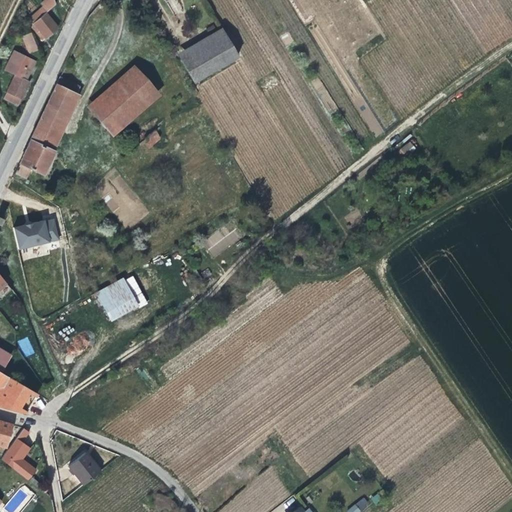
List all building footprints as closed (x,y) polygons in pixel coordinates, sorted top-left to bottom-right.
[(41,13),(51,4),(50,0),(41,0),(36,5),(38,7),(24,19),(41,39),(53,28),(41,13)] [(188,83),(234,57),(218,30),(172,55),(188,83)] [(32,32),(22,36),(29,54),(39,50),(32,32)] [(175,80),(148,49),(81,107),(86,113),(97,104),(115,125),(105,134),(108,138),(175,80)] [(9,51),(0,71),(10,76),(21,81),(30,61),(9,51)] [(21,81),(10,76),(0,97),(0,99),(13,106),(25,83),(21,81)] [(74,87),(55,78),(11,174),(20,178),(25,169),(38,175),(49,153),(44,150),(74,87)] [(115,125),(97,104),(86,113),(105,134),(115,125)] [(144,149),(156,139),(151,132),(139,142),(144,149)] [(405,153),(414,147),(410,142),(401,149),(405,153)] [(18,217),(7,220),(12,241),(52,233),(47,212),(38,214),(37,213),(27,216),(27,218),(19,220),(18,217)] [(214,258),(242,235),(230,220),(202,243),(214,258)] [(128,300),(117,280),(91,295),(102,315),(128,300)] [(75,346),(87,347),(87,337),(75,336),(75,346)] [(28,337),(18,340),(24,357),(34,353),(28,337)] [(0,408),(21,414),(32,395),(2,378),(0,381),(0,408)] [(26,434),(18,428),(0,453),(0,462),(23,481),(31,471),(17,460),(26,449),(19,443),(26,434)] [(79,487),(95,474),(80,455),(63,467),(79,487)] [(363,496),(347,511),(360,511),(369,503),(363,496)]
